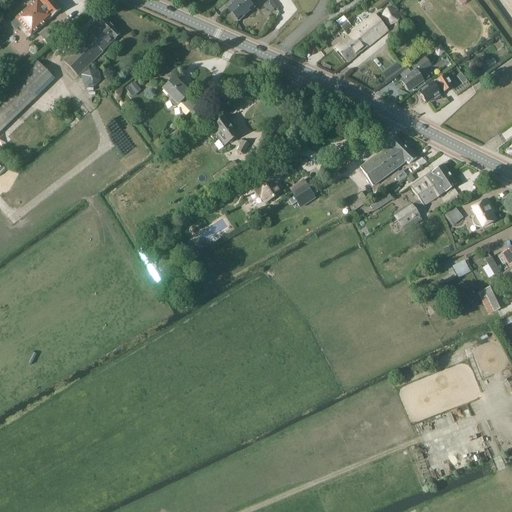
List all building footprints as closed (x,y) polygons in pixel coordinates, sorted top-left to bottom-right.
[(35,0),(15,17),(16,18),(11,23),(11,25),(14,28),(16,29),(21,24),(31,35),(62,9),(54,0),(35,0)] [(238,21),(253,8),(246,0),(236,0),(227,8),(238,21)] [(353,58),(367,47),(387,30),(375,14),(348,36),(353,41),(347,46),(353,53),(351,55),(353,58)] [(97,23),(99,25),(63,60),(78,75),(80,73),(120,34),(103,17),(97,23)] [(343,30),(349,25),(346,20),(339,26),(343,30)] [(55,25),(41,37),(48,44),(49,45),(62,33),(61,32),(55,25)] [(347,63),(353,58),(351,55),(353,53),(347,46),(353,41),(348,36),(334,47),(347,63)] [(440,45),(435,49),(440,54),(444,51),(440,45)] [(408,68),(399,74),(402,79),(401,80),(408,91),(422,81),(428,77),(424,70),(431,65),(425,57),(415,64),(411,67),(414,71),(411,73),(408,68)] [(0,130),(54,79),(36,60),(0,94),(0,130)] [(393,75),(403,68),(400,63),(389,70),(393,75)] [(453,87),(448,81),(445,76),(444,74),(436,80),(419,92),(426,103),(440,93),(437,89),(440,87),(444,93),(453,87)] [(164,89),(173,98),(170,101),(170,104),(172,107),(175,107),(176,107),(178,104),(179,104),(181,102),(183,104),(190,112),(198,118),(202,121),(204,122),(208,117),(210,114),(205,109),(208,106),(200,99),(197,102),(193,98),(189,94),(189,93),(174,78),(163,89),(164,89)] [(134,82),(125,89),(132,97),(141,90),(134,82)] [(224,146),(225,145),(238,135),(224,117),(214,125),(218,131),(214,134),(224,146)] [(365,133),(355,141),(361,150),(371,142),(365,133)] [(409,164),(416,158),(395,137),(387,143),(389,147),(361,168),(373,186),(406,162),(409,164)] [(242,154),(248,144),(243,141),(237,151),(242,154)] [(229,177),(238,170),(230,161),(222,169),(229,177)] [(267,174),(248,185),(257,198),(261,196),(265,204),(281,195),(274,183),(278,179),(279,180),(287,170),(278,161),(267,174)] [(419,200),(437,189),(435,186),(440,183),(438,181),(449,173),(443,165),(410,187),(417,197),(419,200)] [(216,183),(228,175),(222,169),(211,177),(216,183)] [(456,184),(449,173),(438,181),(440,183),(435,186),(437,189),(419,200),(420,201),(412,206),(395,218),(404,232),(422,220),(415,209),(422,204),(423,206),(456,184)] [(293,194),(307,186),(304,180),(290,189),(293,194)] [(313,185),(289,201),(292,206),(297,203),(301,209),(316,199),(314,196),(318,192),(313,185)] [(351,212),(367,200),(361,192),(345,203),(351,212)] [(372,212),(391,199),(386,192),(367,205),(372,212)] [(484,227),(496,219),(490,209),(492,208),(487,199),(473,207),(477,215),(476,215),(475,215),(475,216),(474,217),(474,218),(474,219),(473,220),(473,221),(474,222),(474,223),(475,224),(475,225),(477,226),(478,226),(479,226),(480,226),(481,226),(482,226),(483,226),(484,227)] [(454,208),(443,216),(452,226),(453,226),(462,218),(456,210),(454,208)] [(192,259),(207,249),(199,237),(184,246),(192,259)] [(509,269),(511,267),(511,247),(500,254),(509,269)] [(494,277),(500,273),(490,257),(484,260),(494,277)] [(458,279),(470,273),(463,261),(451,267),(458,279)] [(495,311),(504,307),(494,286),(485,290),(495,311)]
